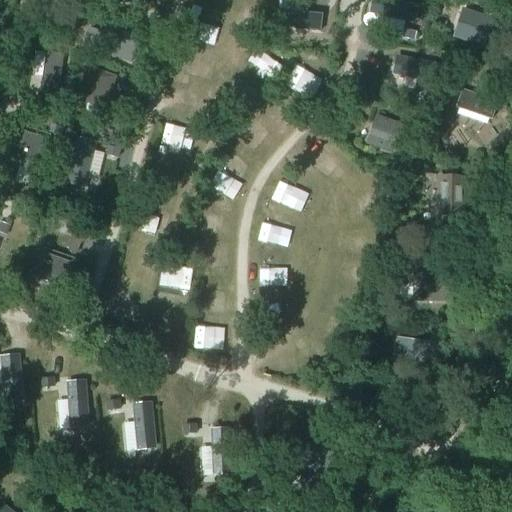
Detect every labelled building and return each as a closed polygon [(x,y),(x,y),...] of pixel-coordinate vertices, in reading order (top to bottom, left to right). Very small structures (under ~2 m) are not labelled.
[(391,0),(371,0),(369,13),(413,23),(417,6),(391,0)] [(466,1),(455,18),(464,24),(456,35),(470,43),(476,33),(491,43),(499,31),(498,30),(502,24),(488,15),(466,1)] [(89,6),(85,18),(92,21),(97,8),(89,6)] [(284,16),(284,28),(315,29),(316,17),(284,16)] [(88,27),(82,46),(131,63),(137,44),(88,27)] [(403,28),(401,36),(409,38),(411,30),(403,28)] [(60,48),(24,59),(27,70),(64,60),(60,48)] [(396,59),(392,76),(437,86),(441,68),(396,59)] [(114,79),(90,70),(79,100),(103,109),(114,79)] [(119,75),(117,83),(129,87),(131,79),(119,75)] [(426,86),(424,98),(432,99),(435,88),(426,86)] [(462,90),(454,112),(458,113),(457,116),(486,125),(487,123),(491,124),(498,102),(462,90)] [(44,101),(41,113),(50,115),(52,102),(44,101)] [(403,125),(375,115),(365,145),(392,155),(403,125)] [(412,124),(408,133),(424,139),(428,131),(412,124)] [(50,125),(48,133),(60,137),(63,129),(50,125)] [(22,130),(12,164),(19,167),(34,171),(38,172),(41,165),(49,138),(22,130)] [(79,139),(68,183),(85,188),(97,143),(79,139)] [(448,147),(443,150),(449,158),(453,155),(448,147)] [(464,178),(437,177),(436,217),(463,218),(464,178)] [(18,204),(14,212),(24,217),(28,208),(18,204)] [(0,222),(0,233),(5,236),(9,226),(0,222)] [(451,231),(451,243),(462,243),(462,231),(451,231)] [(73,238),(68,251),(77,254),(82,242),(73,238)] [(41,250),(32,275),(44,279),(43,281),(57,286),(58,284),(64,286),(73,262),(41,250)] [(413,274),(412,303),(450,303),(451,275),(413,274)] [(432,344),(396,339),(394,355),(413,358),(410,377),(426,380),(432,344)] [(18,356),(0,357),(5,403),(22,401),(18,356)] [(54,379),(41,380),(41,388),(55,387),(54,379)] [(85,382),(67,383),(70,429),(88,428),(85,382)] [(120,401),(107,402),(107,410),(121,409),(120,401)] [(151,404),(133,406),(137,451),(155,450),(151,404)] [(326,421),(322,430),(335,435),(339,426),(326,421)] [(196,426),(183,426),(184,434),(197,433),(196,426)] [(229,429),(211,430),(213,476),(231,475),(229,429)] [(311,446),(301,489),(328,496),(338,453),(311,446)]
